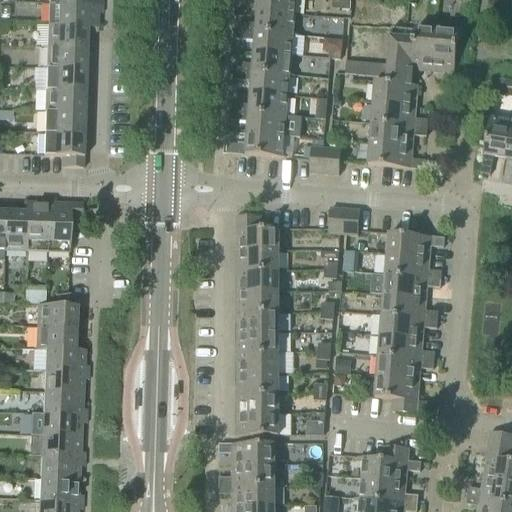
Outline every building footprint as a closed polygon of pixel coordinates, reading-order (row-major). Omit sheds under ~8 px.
[(247,0),(258,1),(257,14),(293,17),(294,0),(247,0)] [(101,8),(46,6),(45,28),(85,30),(96,30),(96,15),(101,15),(101,8)] [(292,37),(293,17),(257,14),(256,25),(237,24),(236,32),(292,37)] [(85,44),(85,30),(45,28),(45,49),(89,50),(89,44),(85,44)] [(415,32),(391,30),(386,85),(411,87),(413,73),(416,30),(415,30),(415,32)] [(432,69),(435,32),(416,30),(413,73),(419,74),(420,68),(432,69)] [(290,57),(292,37),(236,32),(235,40),(254,42),(253,54),(290,57)] [(457,34),(435,32),(432,69),(444,70),(443,88),(452,89),(457,34)] [(89,58),(89,50),(45,49),(44,70),(84,72),(85,58),(89,58)] [(288,78),(290,57),(253,54),(252,66),(233,65),(233,73),(288,78)] [(352,64),(345,64),(344,76),(351,77),(352,64)] [(360,65),(352,64),(351,77),(358,78),(360,65)] [(367,66),(360,65),(358,78),(366,78),(367,66)] [(367,66),(366,78),(373,79),(374,66),(367,66)] [(84,87),(84,72),(44,70),(43,93),(88,95),(88,87),(84,87)] [(287,98),(288,78),(233,73),(232,82),(251,83),(250,95),(287,98)] [(498,93),(511,93),(511,80),(498,79),(498,93)] [(375,84),(373,105),(409,108),(410,96),(417,96),(418,87),(411,87),(386,85),(375,84)] [(87,101),(88,95),(43,93),(42,113),(83,115),(84,101),(87,101)] [(285,118),(287,98),(250,95),(249,107),(230,105),(229,114),(285,118)] [(327,102),(317,101),(315,121),(325,121),(327,102)] [(408,121),(409,108),(373,105),(371,126),(427,130),(427,123),(408,121)] [(82,130),(83,115),(42,113),(42,135),(86,137),(86,130),(82,130)] [(283,138),(285,118),(229,114),(228,122),(247,124),(246,135),(283,138)] [(504,161),(510,124),(490,120),(480,175),(490,177),(493,159),(495,159),(504,161)] [(426,138),(427,130),(371,126),(369,146),(406,149),(407,137),(426,138)] [(86,144),(86,137),(42,135),(41,158),(59,158),(58,169),(80,170),(82,143),(86,144)] [(282,160),(283,138),(246,135),(245,147),(226,145),(225,155),(282,160)] [(405,161),(406,149),(369,146),(367,167),(423,172),(424,163),(405,161)] [(308,174),(321,176),(324,151),(310,150),(308,174)] [(325,176),(338,177),(341,152),(327,151),(325,176)] [(26,204),(25,214),(25,244),(24,254),(45,254),(47,201),(41,200),(41,204),(26,204)] [(55,201),(47,201),(45,254),(69,255),(69,228),(81,228),(81,206),(55,205),(55,201)] [(25,244),(25,214),(11,213),(11,209),(4,209),(2,253),(24,254),(25,244)] [(328,236),(341,237),(344,212),(330,210),(328,236)] [(359,213),(348,212),(346,237),(357,238),(359,213)] [(241,241),(241,253),(278,252),(278,231),(260,231),(260,219),(235,219),(235,241),(241,241)] [(388,236),(387,257),(423,260),(424,248),(443,250),(443,241),(388,236)] [(359,270),(360,252),(346,251),(345,270),(359,270)] [(278,272),(278,252),(241,253),(241,264),(234,264),(234,273),(278,272)] [(336,254),(320,253),(320,260),(336,261),(336,254)] [(422,272),(423,260),(387,257),(385,277),(440,282),(441,274),(422,272)] [(324,265),(324,273),(325,272),(336,274),(337,266),(324,265)] [(278,293),(278,272),(234,273),(234,281),(241,281),(241,294),(278,293)] [(335,282),(336,274),(325,272),(324,273),(323,281),(335,282)] [(439,290),(440,282),(385,277),(383,297),(419,300),(420,288),(439,290)] [(43,292),(25,292),(25,305),(43,305),(43,292)] [(278,314),(278,293),(241,294),(241,307),(234,307),(234,315),(278,314)] [(36,307),(35,329),(79,331),(79,324),(76,324),(77,298),(68,297),(54,297),(54,308),(36,307)] [(418,312),(419,300),(383,297),(382,317),(437,322),(438,313),(418,312)] [(321,306),(320,313),(321,313),(333,314),(334,307),(321,306)] [(332,323),(333,314),(321,313),(320,313),(319,322),(332,323)] [(278,335),(278,314),(234,315),(234,323),(241,323),(241,335),(278,335)] [(436,330),(437,322),(382,317),(380,337),(416,341),(417,329),(436,330)] [(79,338),(79,331),(35,329),(35,351),(45,351),(74,352),(75,338),(79,338)] [(278,355),(278,335),(241,335),(241,347),(234,347),(234,356),(278,355)] [(415,353),(416,341),(380,337),(378,358),(433,363),(434,355),(415,353)] [(317,346),(317,354),(329,355),(330,347),(317,346)] [(84,353),(74,352),(45,351),(44,373),(87,375),(88,368),(83,368),(84,353)] [(329,363),(329,355),(317,354),(316,362),(329,363)] [(278,375),(278,355),(234,356),(234,364),(241,364),(241,376),(278,375)] [(433,372),(433,363),(378,358),(376,379),(412,382),(413,370),(433,372)] [(87,382),(87,375),(44,373),(43,394),(82,396),(83,381),(87,382)] [(278,395),(278,375),(241,376),(241,388),(234,388),(234,396),(278,395)] [(411,394),(412,382),(376,379),(374,401),(393,402),(392,414),(416,416),(418,395),(411,394)] [(314,386),(313,395),(326,395),(327,388),(314,386)] [(81,411),(82,396),(43,394),(42,416),(85,418),(85,411),(81,411)] [(278,416),(278,395),(234,396),(234,404),(241,404),(241,416),(278,416)] [(325,404),(326,395),(313,395),(313,403),(325,404)] [(324,424),(324,416),(312,415),(311,424),(324,424)] [(85,425),(85,418),(42,416),(41,438),(80,439),(81,425),(85,425)] [(278,437),(278,416),(241,416),(241,429),(234,429),(234,438),(278,437)] [(323,425),(307,424),(307,438),(323,438),(323,425)] [(511,437),(489,434),(487,447),(511,451),(511,437)] [(80,454),(80,439),(41,438),(40,459),(83,461),(84,454),(80,454)] [(236,456),(236,467),(274,467),(274,446),(218,446),(218,456),(236,456)] [(511,453),(511,451),(487,447),(485,459),(510,463),(511,453)] [(363,459),(361,480),(400,484),(401,472),(419,473),(420,464),(408,463),(409,451),(384,449),(383,461),(363,459)] [(83,468),(83,461),(40,459),(39,481),(78,482),(78,468),(83,468)] [(511,463),(510,463),(485,459),(484,468),(490,470),(488,482),(511,486),(511,463)] [(274,487),(274,467),(236,467),(236,480),(218,480),(218,488),(274,487)] [(399,496),(400,484),(361,480),(359,501),(416,506),(417,498),(399,496)] [(77,497),(78,482),(39,481),(38,503),(81,504),(82,497),(77,497)] [(511,505),(511,486),(488,482),(486,492),(468,489),(467,497),(511,505)] [(274,508),(274,487),(218,488),(218,497),(237,497),(237,508),(274,508)] [(511,511),(511,505),(467,497),(465,506),(484,509),(483,511),(511,511)] [(416,511),(416,506),(359,501),(358,511),(416,511)] [(81,511),(81,504),(38,503),(37,511),(76,511),(77,511),(81,511)]
